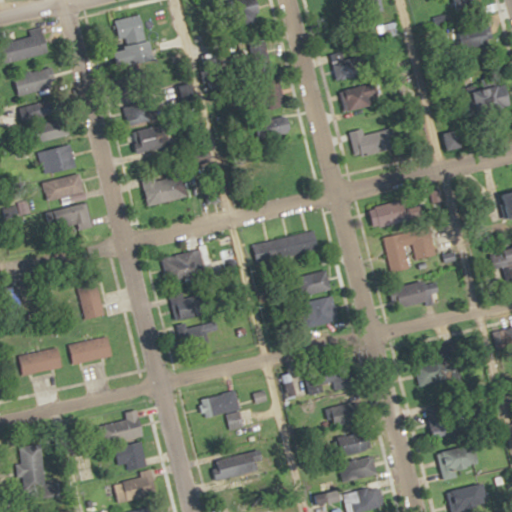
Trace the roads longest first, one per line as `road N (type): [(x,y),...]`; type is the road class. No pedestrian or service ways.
road 1 (residential): [(192,511),(62,0)]
road 2 (residential): [(413,511),(285,0)]
road 3 (residential): [(0,419),(511,301)]
road 4 (residential): [(0,267),(511,154)]
